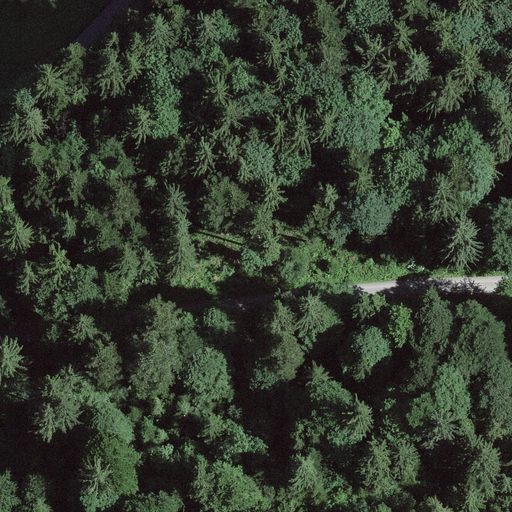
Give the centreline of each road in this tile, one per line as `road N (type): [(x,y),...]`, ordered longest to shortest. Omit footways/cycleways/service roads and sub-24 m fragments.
road 1 (unclassified): [(0,348),(421,289),(511,286)]
road 2 (tertiary): [(128,0),(71,63),(0,111)]
